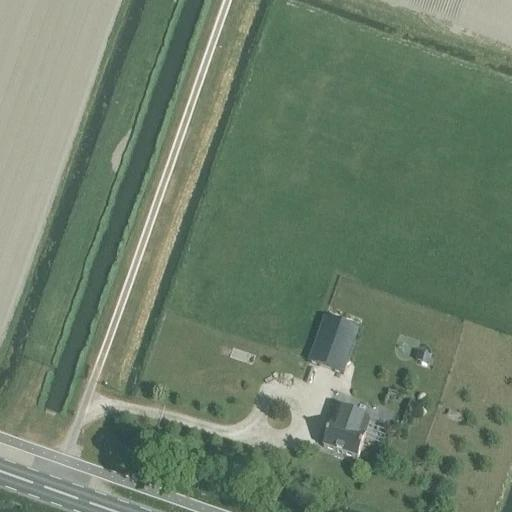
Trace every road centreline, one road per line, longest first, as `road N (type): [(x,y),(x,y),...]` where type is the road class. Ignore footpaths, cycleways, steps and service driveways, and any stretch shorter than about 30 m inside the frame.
road 1 (track): [(81,414),(226,0)]
road 2 (primary): [(117,511),(0,470)]
